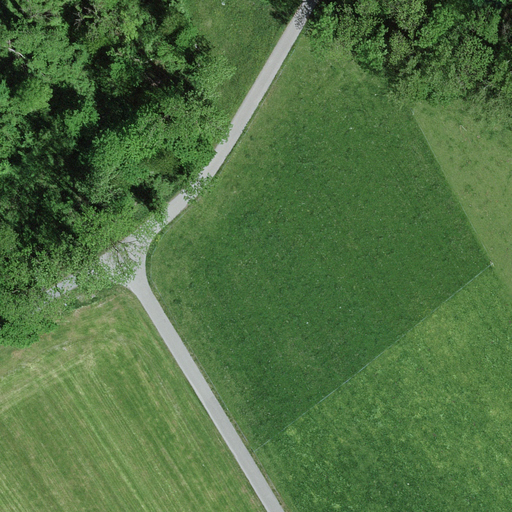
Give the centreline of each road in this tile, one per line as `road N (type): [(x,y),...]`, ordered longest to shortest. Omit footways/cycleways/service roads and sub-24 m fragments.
road 1 (track): [(275,511),(123,258),(192,190),(236,130),(309,0)]
road 2 (track): [(123,258),(83,275),(0,332)]
